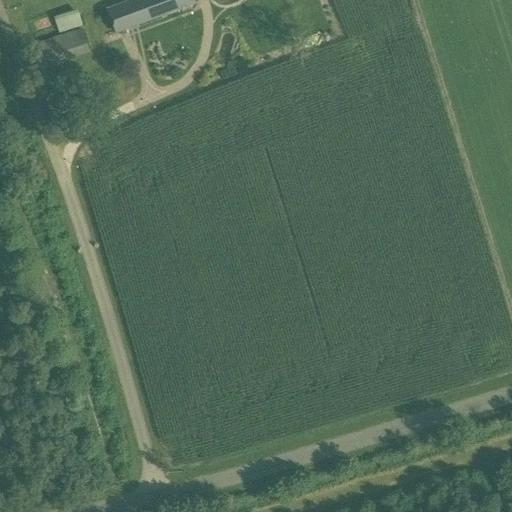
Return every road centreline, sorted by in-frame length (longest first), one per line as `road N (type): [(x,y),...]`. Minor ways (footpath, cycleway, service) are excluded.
road 1 (unclassified): [(121,505),(511,395)]
road 2 (unknown): [(71,185),(95,134),(162,99)]
